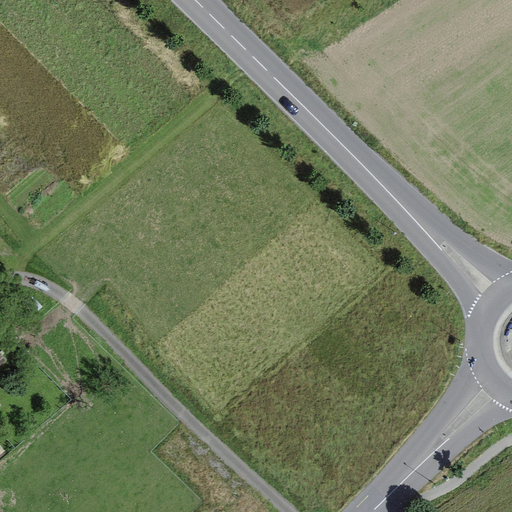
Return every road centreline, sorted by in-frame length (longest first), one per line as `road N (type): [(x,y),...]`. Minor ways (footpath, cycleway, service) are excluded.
road 1 (secondary): [(407,211),(199,0)]
road 2 (secondary): [(407,211),(480,324)]
road 3 (secondary): [(480,356),(416,464)]
road 4 (secondary): [(511,273),(407,211)]
